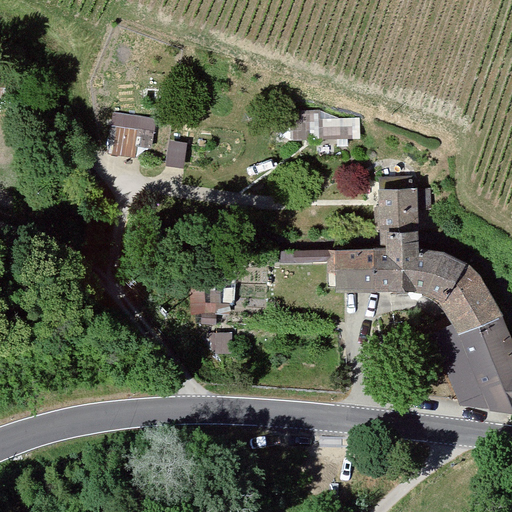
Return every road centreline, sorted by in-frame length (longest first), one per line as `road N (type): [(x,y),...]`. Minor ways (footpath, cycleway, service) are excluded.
road 1 (tertiary): [(0,450),(41,431),(113,415),(202,409),(511,440)]
road 2 (track): [(351,206),(124,188),(116,272),(202,409)]
road 3 (track): [(124,188),(96,164),(79,80),(63,45),(34,12),(6,0)]
road 4 (unknown): [(368,424),(361,316),(387,302),(407,303)]
road 5 (track): [(116,272),(0,230)]
